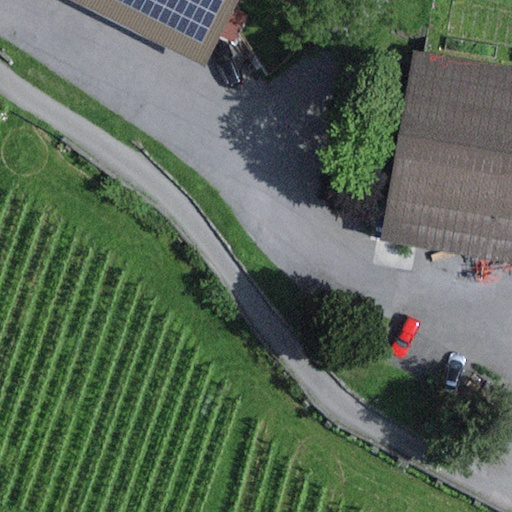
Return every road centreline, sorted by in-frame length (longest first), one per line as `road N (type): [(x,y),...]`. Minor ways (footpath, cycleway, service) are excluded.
road 1 (track): [(0,79),(110,147),(166,195),(299,366)]
road 2 (residential): [(511,495),(341,409),(299,366)]
